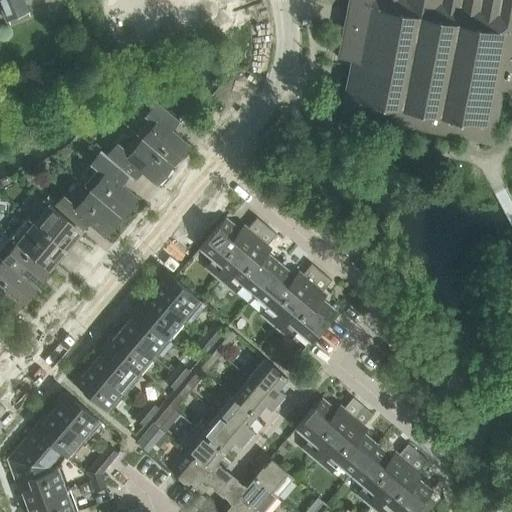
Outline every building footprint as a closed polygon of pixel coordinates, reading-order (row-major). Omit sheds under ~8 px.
[(0,0),(0,6),(6,21),(28,12),(24,2),(27,0),(0,0)] [(511,0),(348,0),(338,57),(350,60),(340,112),(490,142),(501,90),(511,91),(511,0)] [(145,116),(149,119),(136,134),(171,163),(187,144),(168,128),(176,119),(156,103),(145,116)] [(124,149),(117,143),(106,156),(129,175),(134,180),(142,171),(155,182),(171,163),(136,134),(124,149)] [(87,148),(97,157),(101,152),(91,143),(87,148)] [(90,165),(98,171),(85,186),(120,215),(135,197),(121,184),(129,175),(106,156),(101,152),(97,157),(90,165)] [(88,221),(103,234),(120,215),(85,186),(71,203),(64,197),(54,208),(80,231),(88,221)] [(42,199),(26,217),(65,249),(80,231),(54,208),(42,199)] [(26,217),(15,231),(9,226),(5,231),(52,271),(53,270),(50,267),(65,249),(26,217)] [(207,266),(222,278),(266,225),(256,217),(247,228),(244,225),(237,233),(223,220),(200,248),(213,259),(207,266)] [(242,284),(255,294),(278,267),(265,256),(272,247),(268,244),(276,233),(266,225),(222,278),(237,291),(242,284)] [(3,234),(9,239),(0,249),(0,258),(33,286),(44,274),(47,276),(52,271),(5,231),(3,234)] [(22,307),(18,304),(33,286),(0,258),(0,289),(0,305),(14,317),(22,307)] [(262,312),(277,324),(321,272),(312,264),(302,275),(299,272),(293,279),(278,267),(255,294),(268,305),(262,312)] [(321,272),(277,324),(292,337),(297,330),(311,341),(334,313),(320,302),(327,294),(323,291),(332,281),(321,272)] [(190,324),(206,305),(168,273),(152,292),(190,324)] [(190,324),(152,292),(137,310),(171,339),(186,321),(190,324)] [(155,357),(171,339),(137,310),(121,328),(155,357)] [(221,334),(211,325),(203,335),(213,343),(221,334)] [(140,375),(155,357),(121,328),(106,347),(140,375)] [(237,335),(231,330),(215,349),(221,354),(237,335)] [(203,335),(196,344),(206,352),(213,343),(203,335)] [(106,347),(90,365),(124,394),(140,375),(106,347)] [(206,372),(221,354),(215,349),(200,368),(206,372)] [(264,358),(248,377),(278,402),(285,394),(277,388),(286,377),(283,374),(264,358)] [(190,371),(180,362),(172,371),(183,380),(190,371)] [(90,365),(74,384),(109,412),(124,394),(90,365)] [(190,391),(206,372),(200,368),(185,386),(190,391)] [(172,371),(164,381),(175,390),(183,380),(172,371)] [(248,377),(233,396),(255,414),(264,404),(271,410),(278,402),(248,377)] [(174,409),(190,391),(185,386),(169,405),(174,409)] [(85,440),(101,422),(67,393),(51,412),(85,440)] [(233,396),(218,414),(247,439),(254,431),(246,425),(255,414),(233,396)] [(303,445),(318,457),(361,404),(352,397),(343,408),(339,404),(333,412),(319,400),(296,428),(309,438),(303,445)] [(159,408),(149,399),(141,408),(152,417),(159,408)] [(339,463),(351,474),(374,446),(361,435),(368,427),(364,424),(372,414),(361,404),(318,457),(333,470),(339,463)] [(174,409),(169,405),(154,423),(164,432),(164,431),(159,427),(174,409)] [(141,408),(133,417),(144,426),(152,417),(141,408)] [(69,459),(85,440),(51,412),(35,430),(58,450),(69,459)] [(201,419),(195,427),(223,451),(233,440),(240,447),(247,439),(218,414),(208,425),(201,419)] [(138,442),(149,450),(164,432),(154,423),(138,442)] [(188,434),(179,445),(186,451),(224,482),(230,475),(225,471),(214,462),(223,451),(195,427),(188,434)] [(11,459),(18,481),(47,470),(45,465),(58,450),(35,430),(11,459)] [(358,491),(373,504),(417,451),(407,443),(398,454),(394,451),(388,458),(374,446),(351,474),(364,484),(358,491)] [(115,456),(107,449),(102,455),(111,462),(115,456)] [(186,451),(171,469),(193,488),(202,477),(213,486),(217,490),(224,482),(186,451)] [(417,451),(373,504),(382,511),(390,511),(393,509),(396,511),(423,511),(433,501),(427,496),(430,493),(416,481),(423,473),(419,470),(427,460),(417,451)] [(263,467),(254,477),(276,496),(292,477),(270,458),(263,452),(256,460),(263,467)] [(111,462),(102,455),(95,464),(103,471),(111,462)] [(95,464),(86,474),(89,481),(99,477),(99,476),(103,471),(95,464)] [(47,470),(18,481),(27,503),(69,488),(60,465),(47,470)] [(262,511),(276,496),(254,477),(245,488),(234,479),(230,475),(224,482),(258,511),(262,511)] [(93,492),(103,488),(99,477),(89,481),(93,492)] [(258,511),(224,482),(217,490),(232,503),(224,511),(258,511)] [(73,511),(77,511),(69,488),(27,503),(29,511),(73,511)] [(313,511),(323,501),(317,497),(304,511),(313,511)]
